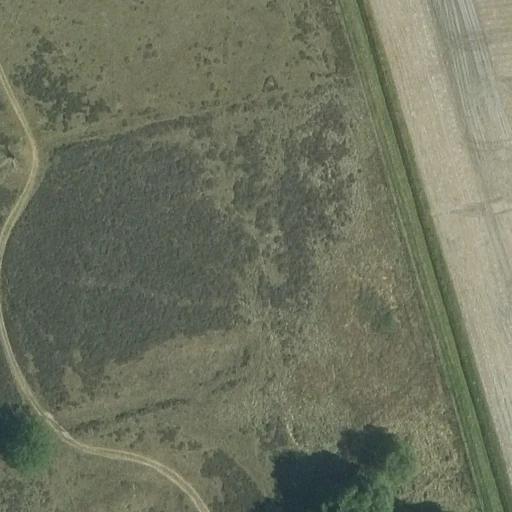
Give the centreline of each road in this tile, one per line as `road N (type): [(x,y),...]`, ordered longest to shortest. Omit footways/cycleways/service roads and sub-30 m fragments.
road 1 (track): [(200,511),(186,477),(68,451),(21,391),(0,327)]
road 2 (track): [(0,236),(42,164),(0,62)]
